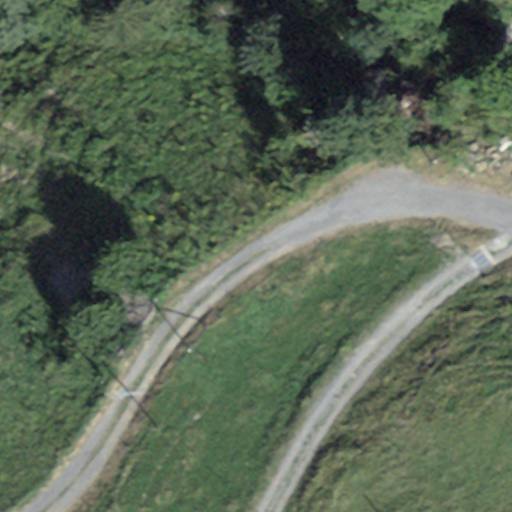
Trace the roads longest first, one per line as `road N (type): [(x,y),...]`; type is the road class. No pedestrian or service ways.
road 1 (track): [(511,205),(444,197),(340,210),(235,269),(177,324),(82,470),(42,511)]
road 2 (track): [(271,511),(338,391),(403,320),(511,247)]
